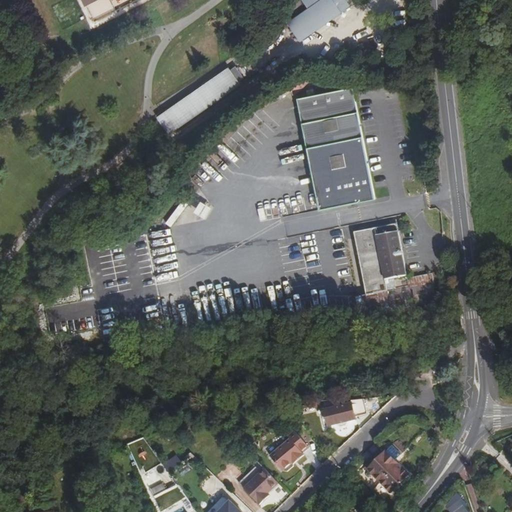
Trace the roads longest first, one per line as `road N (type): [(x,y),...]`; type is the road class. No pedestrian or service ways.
road 1 (tertiary): [(473,418),(478,384),(436,0)]
road 2 (residential): [(423,388),(289,511)]
road 3 (unknown): [(399,207),(266,232)]
